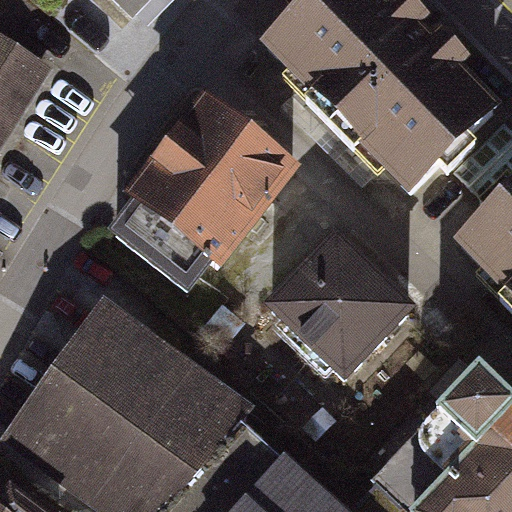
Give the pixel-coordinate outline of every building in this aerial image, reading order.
[(113,0),(134,19),(152,0),(113,0)] [(498,112),(390,0),(310,0),(267,41),(413,193),(498,112)] [(0,149),(49,80),(0,45),(0,149)] [(298,225),(208,149),(138,232),(228,308),(298,225)] [(511,191),(461,244),(511,294),(511,191)] [(417,310),(343,239),(270,314),(343,385),(417,310)] [(347,511),(246,419),(255,406),(104,298),(6,441),(99,511),(347,511)] [(511,511),(511,391),(481,362),(376,484),(382,489),(358,511),(511,511)] [(0,498),(0,511),(52,511),(14,482),(0,498)]
